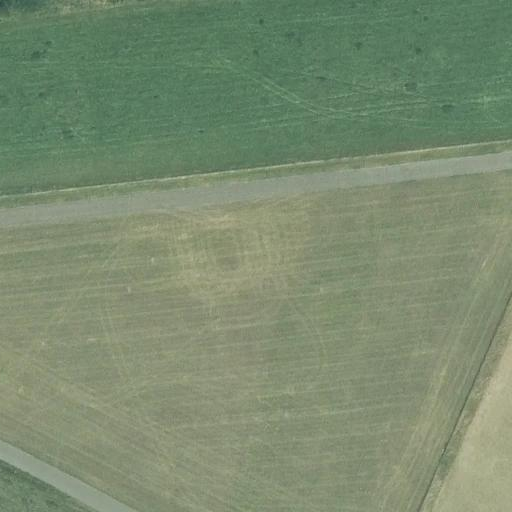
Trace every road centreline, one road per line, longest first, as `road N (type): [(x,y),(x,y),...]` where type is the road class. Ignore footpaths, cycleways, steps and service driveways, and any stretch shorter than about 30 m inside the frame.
road 1 (unclassified): [(0,202),(511,152)]
road 2 (unclassified): [(126,511),(0,445)]
